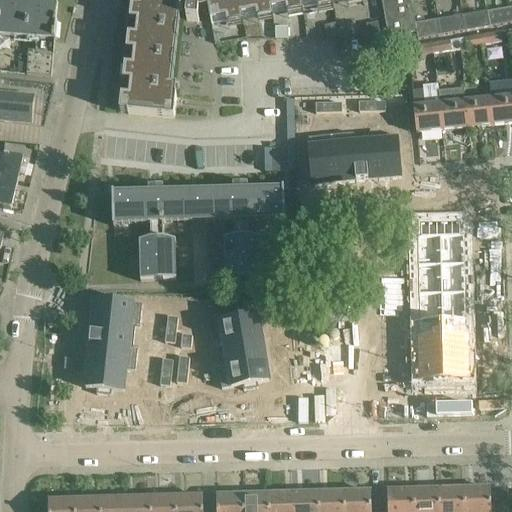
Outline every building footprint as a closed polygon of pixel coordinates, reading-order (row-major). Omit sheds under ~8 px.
[(139,0),(127,116),(175,121),(178,99),(168,98),(174,32),(176,13),(188,14),(187,22),(197,23),(198,14),(209,12),(211,25),(345,0),(139,0)] [(409,0),(380,0),(388,39),(416,34),(415,28),(409,0)] [(57,12),(0,7),(0,38),(36,41),(35,53),(28,52),(27,65),(18,64),(17,73),(27,74),(26,77),(51,79),(54,42),(55,43),(57,22),(56,22),(57,12)] [(511,20),(510,11),(502,12),(505,25),(511,23),(511,20)] [(497,27),(505,25),(502,12),(494,14),(497,27)] [(489,28),(497,27),(494,14),(486,15),(489,28)] [(478,17),(481,29),(489,28),(486,15),(478,17)] [(478,17),(470,18),(473,31),(481,29),(478,17)] [(465,32),(473,31),(470,18),(463,20),(465,32)] [(457,34),(465,32),(463,20),(455,21),(457,34)] [(449,35),(457,34),(455,21),(447,22),(449,35)] [(441,37),(449,35),(447,22),(439,24),(441,37)] [(377,24),(366,26),(367,36),(379,34),(377,24)] [(433,38),(441,37),(439,24),(431,25),(433,38)] [(335,25),(324,27),(326,39),(338,37),(335,25)] [(425,40),(433,38),(431,25),(423,27),(425,40)] [(423,27),(415,28),(416,34),(417,41),(425,40),(423,27)] [(287,29),(275,29),(275,40),(287,40),(287,29)] [(483,36),(484,47),(502,44),(501,33),(483,36)] [(484,47),(483,36),(464,40),(466,50),(484,47)] [(450,42),(433,45),(434,56),(452,53),(450,42)] [(434,56),(433,45),(416,48),(418,59),(434,56)] [(490,102),(492,128),(511,125),(511,89),(489,91),(490,102)] [(442,133),(467,130),(464,104),(463,90),(438,93),(442,133)] [(416,135),(442,133),(438,93),(437,93),(439,107),(425,108),(423,92),(412,93),(416,135)] [(0,123),(12,124),(32,126),(34,99),(14,97),(0,95),(0,123)] [(464,104),(467,130),(492,128),(490,102),(464,104)] [(385,104),(372,105),(372,115),(385,114),(385,104)] [(341,105),(328,106),(329,116),(342,115),(341,105)] [(372,105),(359,105),(359,115),(372,115),(372,105)] [(328,106),(315,106),(316,116),(329,116),(328,106)] [(352,137),(330,139),(335,187),(357,185),(352,137)] [(353,137),(352,137),(357,185),(379,183),(375,139),(357,141),(354,141),(353,137)] [(397,137),(375,139),(379,183),(401,181),(397,137)] [(330,139),(308,141),(313,188),(313,189),(335,187),(330,139)] [(0,155),(0,182),(17,187),(23,161),(0,155)] [(17,187),(0,182),(0,209),(11,212),(17,187)] [(285,223),(284,208),(285,195),(285,192),(249,193),(248,186),(234,187),(234,193),(164,196),(164,188),(163,188),(148,188),(148,196),(114,197),(114,194),(112,194),(113,228),(115,228),(115,226),(150,225),(150,241),(149,241),(139,244),(139,245),(140,245),(142,282),(140,282),(140,283),(176,282),(176,281),(175,281),(174,244),(175,244),(175,243),(163,240),(163,225),(235,223),(235,238),(234,239),(223,242),(224,243),(225,242),(226,280),(225,280),(225,281),(261,280),(261,279),(259,279),(258,242),(260,242),(260,241),(249,238),(248,238),(248,222),(283,221),(283,223),(285,223)] [(444,238),(440,238),(441,267),(465,267),(464,237),(460,237),(460,225),(451,225),(452,237),(444,238)] [(420,238),(416,238),(417,268),(441,267),(440,238),(436,238),(429,238),(428,226),(420,226),(420,238)] [(441,267),(417,268),(418,296),(442,296),(441,267)] [(465,267),(441,267),(442,296),(465,295),(465,267)] [(465,295),(442,296),(442,325),(466,324),(465,295)] [(442,296),(418,296),(418,325),(442,325),(442,296)] [(94,302),(92,324),(130,328),(140,329),(142,307),(94,302)] [(257,317),(210,326),(214,347),(214,348),(224,346),(261,340),(257,317)] [(168,319),(167,332),(177,333),(178,320),(168,319)] [(92,324),(90,346),(128,350),(137,351),(137,350),(133,350),(134,336),(135,330),(139,331),(140,329),(130,328),(92,324)] [(466,324),(442,325),(443,353),(467,353),(466,324)] [(442,325),(418,325),(419,354),(443,353),(442,325)] [(167,332),(166,345),(176,346),(177,333),(167,332)] [(182,337),(181,350),(191,351),(192,338),(182,337)] [(224,346),(214,348),(214,349),(224,347),(227,365),(227,366),(223,367),(218,368),(218,369),(227,367),(265,361),(261,340),(224,346)] [(90,346),(88,368),(126,372),(135,373),(137,351),(128,350),(90,346)] [(443,353),(419,354),(420,383),(424,383),(424,395),(433,395),(432,383),(440,383),(444,383),(443,353)] [(467,353),(443,353),(444,383),(447,383),(455,383),(455,395),(464,395),(463,382),(467,382),(467,353)] [(180,360),(179,373),(189,374),(190,361),(180,360)] [(227,367),(218,369),(222,391),(243,388),(243,393),(258,390),(257,385),(269,383),(265,361),(227,367)] [(164,362),(163,375),(172,376),(174,363),(164,362)] [(88,368),(85,390),(97,391),(96,396),(111,398),(112,393),(123,394),(126,373),(135,374),(135,373),(126,372),(88,368)] [(179,373),(178,386),(187,387),(189,374),(179,373)] [(163,375),(161,388),(171,389),(172,376),(163,375)] [(464,491),(464,511),(490,511),(490,490),(464,491)] [(464,511),(464,491),(439,492),(439,511),(464,511)] [(413,511),(413,492),(387,493),(387,511),(413,511)] [(413,511),(439,511),(439,492),(413,492),(413,511)] [(319,511),(344,511),(344,494),(319,495),(319,511)] [(344,494),(344,511),(371,511),(371,494),(344,494)] [(319,511),(319,495),(293,496),(293,511),(319,511)] [(268,511),(268,496),(243,497),(243,511),(268,511)] [(268,511),(293,511),(293,496),(268,496),(268,511)] [(243,511),(243,497),(216,498),(216,511),(243,511)] [(176,499),(176,511),(202,511),(202,498),(176,499)] [(151,511),(176,511),(176,499),(151,500),(151,511)] [(125,511),(125,500),(100,501),(100,511),(125,511)] [(151,511),(151,500),(125,500),(125,511),(151,511)] [(74,502),(74,511),(100,511),(100,501),(74,502)] [(74,511),(74,502),(48,503),(48,511),(74,511)]
